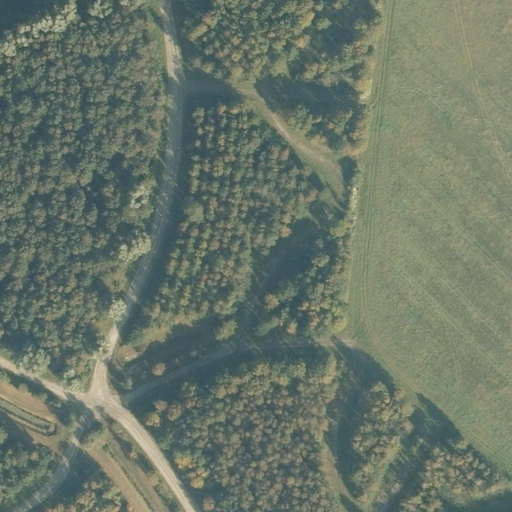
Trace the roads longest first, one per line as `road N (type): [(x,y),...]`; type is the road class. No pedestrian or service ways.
road 1 (unknown): [(349,511),(335,436),(357,341),(273,339),(226,350),(253,290),(333,204),(336,190),(291,142),(264,90)]
road 2 (track): [(161,0),(178,70),(158,212),(94,403)]
road 3 (track): [(94,403),(106,405),(153,453),(192,511)]
road 4 (track): [(94,403),(77,452),(15,511)]
road 5 (unknown): [(264,90),(363,0)]
